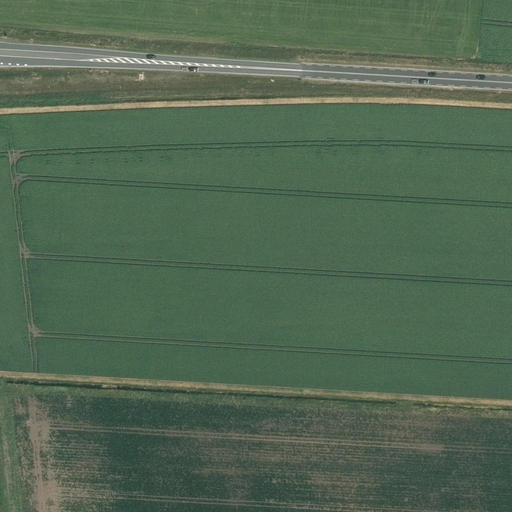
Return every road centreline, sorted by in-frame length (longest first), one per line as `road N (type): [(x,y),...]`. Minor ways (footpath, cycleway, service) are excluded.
road 1 (primary): [(511,83),(239,67)]
road 2 (primary): [(239,67),(0,46)]
road 3 (primary): [(0,59),(239,67)]
